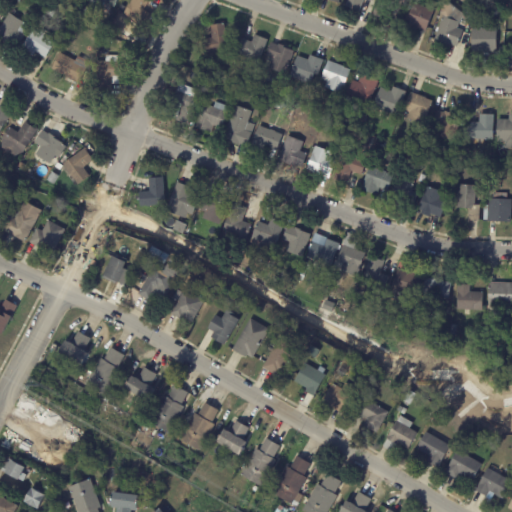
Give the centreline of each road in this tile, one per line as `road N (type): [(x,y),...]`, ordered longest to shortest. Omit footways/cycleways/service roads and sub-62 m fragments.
road 1 (residential): [(0,73),(129,135),(456,250),(511,251)]
road 2 (residential): [(0,256),(449,511)]
road 3 (residential): [(239,0),(478,86),(511,87)]
road 4 (residential): [(191,0),(165,42),(109,195)]
road 5 (residential): [(79,266),(0,416)]
